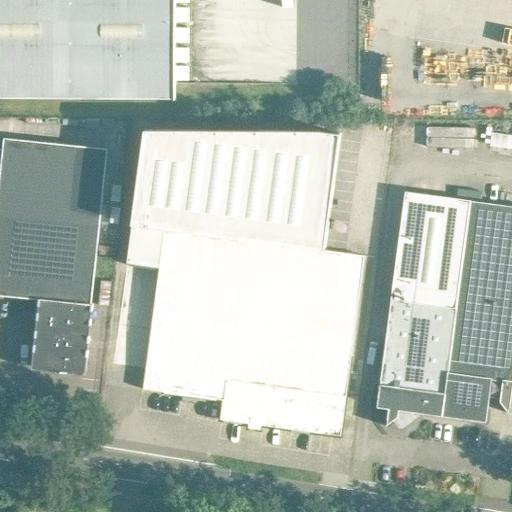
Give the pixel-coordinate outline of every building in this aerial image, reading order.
[(0,0),(0,98),(175,99),(175,0),(0,0)] [(146,131),(128,263),(160,267),(147,369),(144,390),(223,400),(220,420),(248,424),(248,428),(261,430),(262,426),(287,429),(341,436),(350,369),(365,256),(326,251),(341,135),(322,132),(146,131)] [(511,136),(492,134),(490,146),(511,148),(511,136)] [(0,296),(39,300),(32,369),(31,370),(85,376),(93,305),(91,304),(107,150),(4,139),(0,176),(0,296)] [(442,416),(448,369),(456,308),(470,201),(405,192),(377,408),(389,409),(387,426),(398,418),(405,428),(420,416),(421,414),(442,416)] [(510,414),(511,395),(511,206),(470,201),(456,308),(448,369),(442,416),(486,423),(490,393),(501,395),(500,402),(510,414)]
